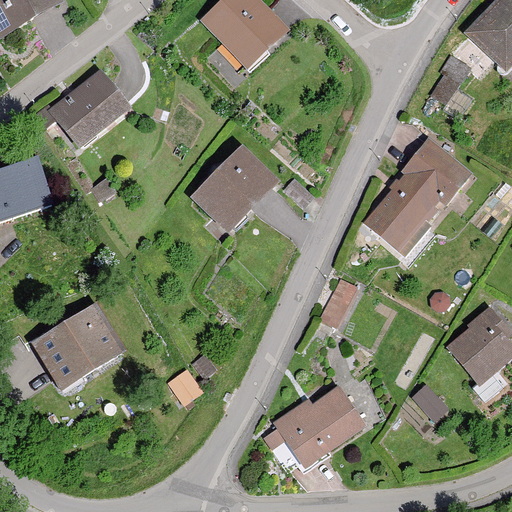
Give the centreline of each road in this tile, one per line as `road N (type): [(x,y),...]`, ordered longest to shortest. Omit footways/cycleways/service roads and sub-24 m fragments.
road 1 (residential): [(395,64),(189,511)]
road 2 (residential): [(291,511),(413,508),(511,481)]
road 3 (residential): [(150,0),(0,115)]
